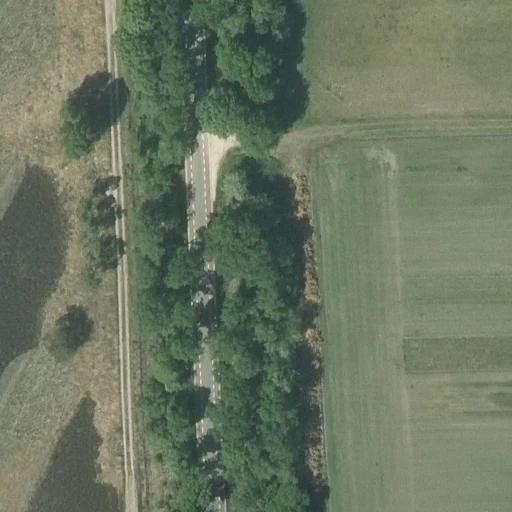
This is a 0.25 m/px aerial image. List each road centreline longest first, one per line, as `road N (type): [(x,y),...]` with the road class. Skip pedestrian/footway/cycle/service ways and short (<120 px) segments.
road 1 (track): [(114,0),(139,511)]
road 2 (secondary): [(212,511),(189,0)]
road 3 (track): [(195,131),(511,124)]
road 4 (track): [(295,0),(298,87),(320,128)]
